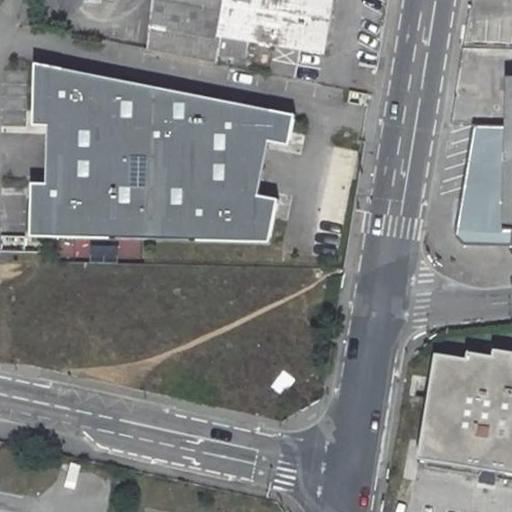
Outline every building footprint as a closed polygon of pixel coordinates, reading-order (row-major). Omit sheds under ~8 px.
[(242,42),(323,55),(332,0),(148,0),(144,49),(210,62),(212,55),(239,60),(242,42)] [(274,111),(35,64),(34,126),(48,127),(47,184),(33,184),(32,237),(271,243),(272,198),(252,198),(253,162),(273,163),(274,111)] [(294,65),(291,79),(316,84),(318,69),(294,65)] [(475,126),(455,234),(465,245),(511,246),(511,78),(508,78),(507,126),(475,126)] [(427,405),(417,460),(511,475),(511,354),(495,351),(493,357),(468,353),(467,361),(436,355),(427,405)]
